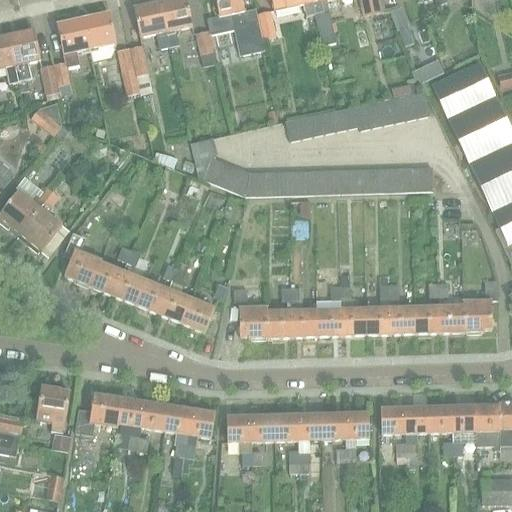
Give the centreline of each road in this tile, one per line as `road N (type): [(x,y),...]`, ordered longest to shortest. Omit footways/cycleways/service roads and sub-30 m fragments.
road 1 (residential): [(131,356),(211,377),(511,367)]
road 2 (residential): [(131,356),(0,266)]
road 3 (residential): [(0,347),(131,356)]
